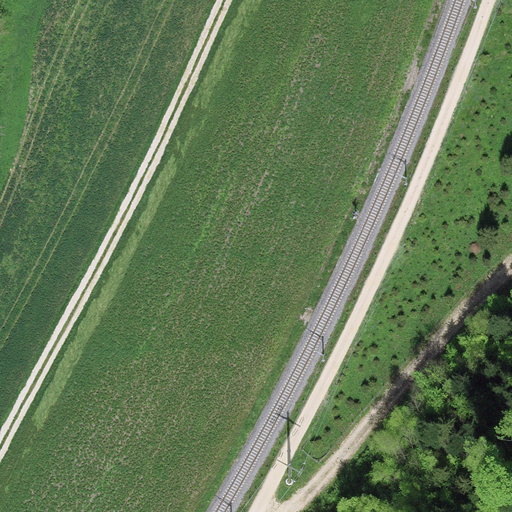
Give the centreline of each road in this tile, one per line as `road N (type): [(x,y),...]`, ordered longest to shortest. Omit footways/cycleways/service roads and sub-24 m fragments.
road 1 (track): [(487,0),(404,212),(254,511)]
road 2 (track): [(221,0),(146,168),(0,447)]
road 3 (track): [(340,511),(511,311)]
